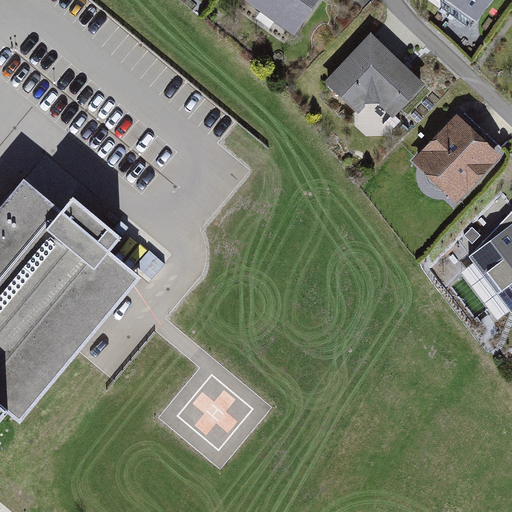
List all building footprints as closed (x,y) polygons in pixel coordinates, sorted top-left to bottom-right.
[(250,0),(300,36),(326,0),(250,0)] [(449,0),(447,3),(482,27),(500,0),(449,0)] [(397,122),(431,89),(378,36),(329,84),(361,117),(377,101),(397,122)] [(462,206),(507,161),(463,116),(417,162),(462,206)] [(0,468),(44,419),(170,279),(168,277),(180,263),(110,200),(91,221),(45,179),(0,228),(0,468)] [(511,236),(511,240),(480,262),(511,310),(511,227),(508,230),(511,236)]
